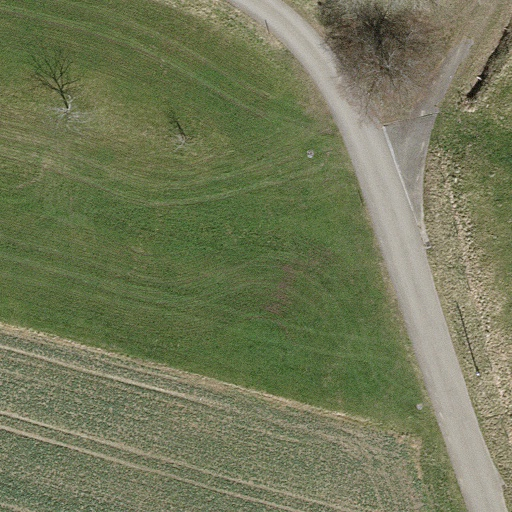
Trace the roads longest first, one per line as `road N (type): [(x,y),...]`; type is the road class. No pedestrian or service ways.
road 1 (residential): [(246,0),(296,29),(354,102),(398,206),(487,511)]
road 2 (track): [(398,206),(495,0)]
